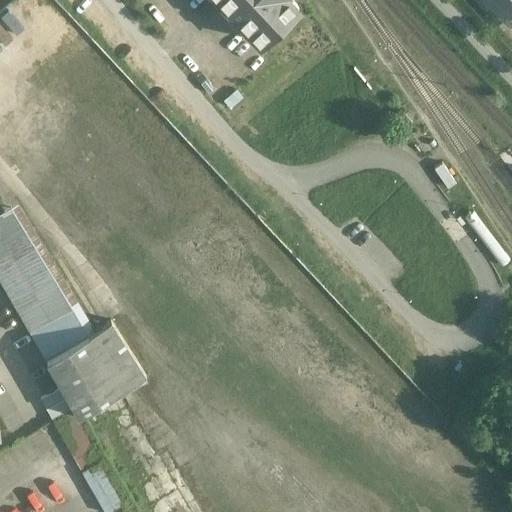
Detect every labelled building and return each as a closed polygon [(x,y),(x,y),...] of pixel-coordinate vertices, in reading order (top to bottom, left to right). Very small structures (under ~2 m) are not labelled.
[(221,0),(227,6),(222,11),(232,22),(237,17),(260,41),(298,6),(292,0),(221,0)] [(252,66),(244,57),(237,64),(245,72),(252,66)] [(90,320),(16,198),(0,207),(0,278),(47,360),(92,331),(90,320)] [(92,331),(47,360),(79,415),(121,390),(146,375),(111,319),(92,331)] [(53,417),(72,407),(61,386),(42,396),(53,417)] [(74,409),(54,421),(82,470),(103,458),(74,409)] [(106,511),(124,503),(101,460),(84,470),(106,511)]
